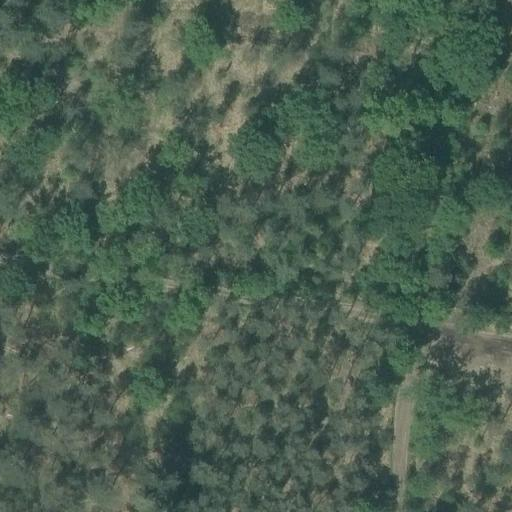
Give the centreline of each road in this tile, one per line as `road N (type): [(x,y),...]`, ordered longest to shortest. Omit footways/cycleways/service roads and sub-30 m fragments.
road 1 (track): [(418,326),(0,258)]
road 2 (track): [(447,0),(418,326)]
road 3 (track): [(405,511),(418,326)]
